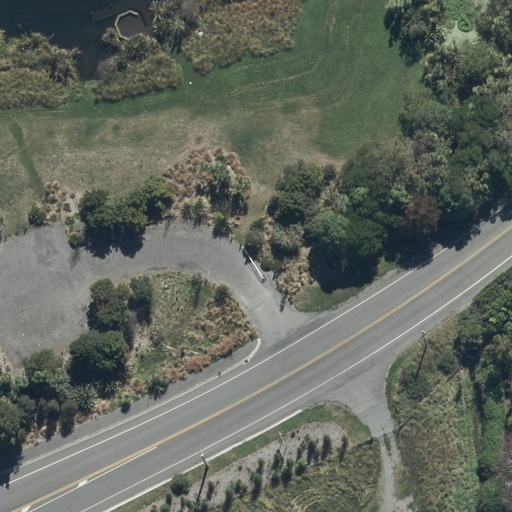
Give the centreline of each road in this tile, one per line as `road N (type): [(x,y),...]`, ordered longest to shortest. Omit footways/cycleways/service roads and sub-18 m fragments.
road 1 (tertiary): [(511,227),(300,371),(13,511)]
road 2 (track): [(356,335),(391,455),(396,511)]
